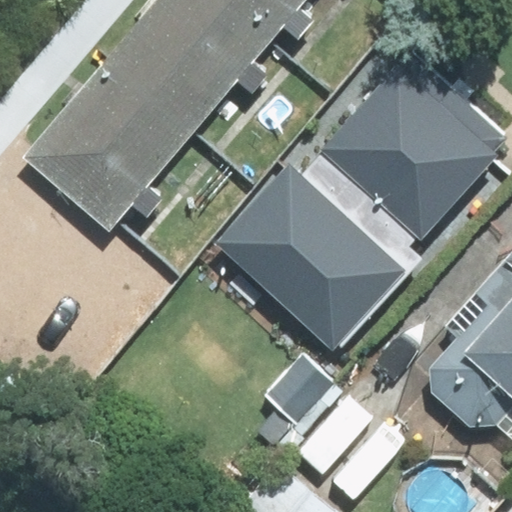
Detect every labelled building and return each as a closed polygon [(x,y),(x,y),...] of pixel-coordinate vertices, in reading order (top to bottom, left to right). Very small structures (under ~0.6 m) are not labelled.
[(295,0),(160,0),(36,148),(116,214),(295,0)] [(504,131),(416,54),(272,217),(328,266),(362,227),(394,255),(504,131)] [(511,253),(420,360),(484,416),(511,383),(511,253)] [(352,355),(323,327),(269,385),(299,412),(352,355)] [(338,511),(339,510),(281,465),(244,511),(338,511)]
